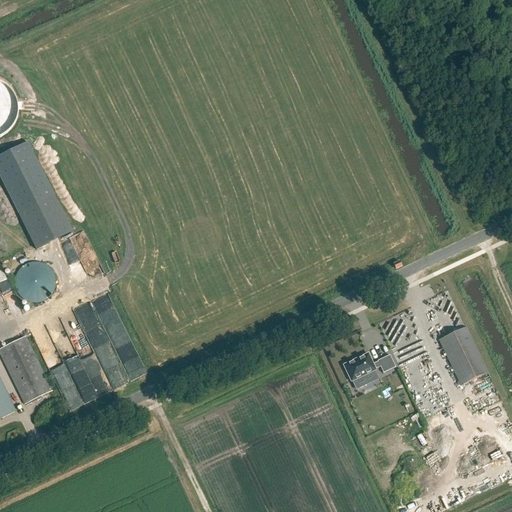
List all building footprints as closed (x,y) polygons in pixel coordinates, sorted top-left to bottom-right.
[(27,143),(0,156),(0,178),(36,251),(72,233),(27,143)] [(22,262),(17,255),(1,264),(5,271),(22,262)] [(18,272),(15,278),(15,284),(16,290),(18,295),(23,300),(28,303),(34,304),(40,303),(46,301),(50,297),(54,292),(55,286),(55,280),(53,274),(50,269),(45,266),(39,263),(33,263),(27,265),(22,268),(18,272)] [(23,314),(15,294),(9,297),(7,292),(3,294),(14,318),(23,314)] [(439,341),(461,387),(488,374),(466,328),(439,341)] [(0,348),(0,356),(23,405),(52,391),(26,337),(0,348)] [(60,351),(82,402),(147,374),(142,363),(123,372),(108,339),(93,346),(99,360),(89,364),(94,377),(90,379),(75,345),(60,351)] [(368,354),(343,366),(351,383),(376,371),(375,370),(380,368),(383,374),(395,368),(389,356),(377,362),(378,363),(373,365),(368,354)] [(0,419),(14,413),(0,383),(0,419)]
